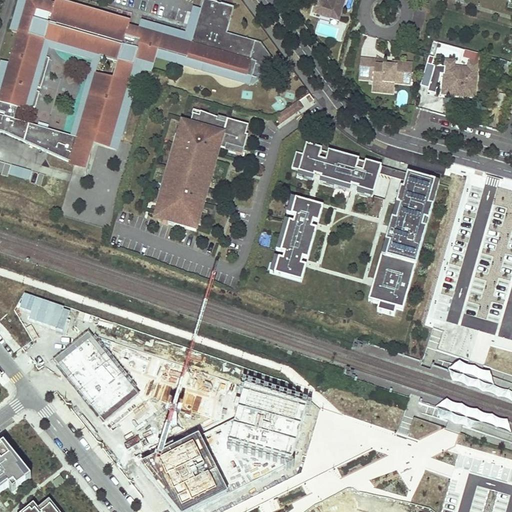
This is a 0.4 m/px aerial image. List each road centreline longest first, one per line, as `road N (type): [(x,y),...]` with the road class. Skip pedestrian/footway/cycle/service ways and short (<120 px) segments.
road 1 (residential): [(266,0),(352,115),(413,144),(511,171)]
road 2 (residential): [(31,395),(125,511)]
